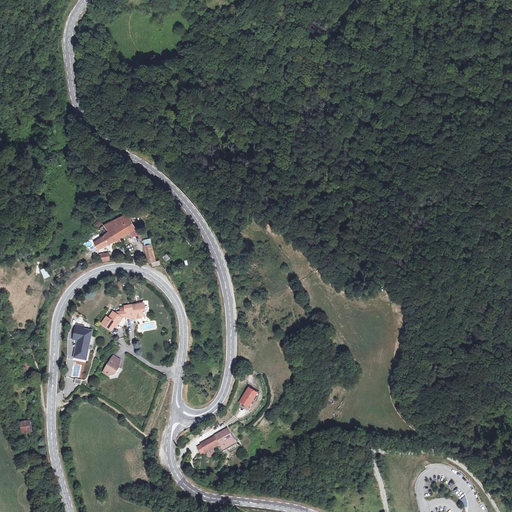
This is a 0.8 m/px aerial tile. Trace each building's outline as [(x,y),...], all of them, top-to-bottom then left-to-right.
[(118,239),(120,239),(136,229),(128,213),(106,225),(110,233),(113,231),(118,239)] [(110,233),(106,225),(101,228),(105,236),(110,233)] [(110,233),(105,236),(102,238),(94,242),(98,248),(117,240),(118,243),(121,241),(120,239),(118,239),(113,231),(110,233)] [(157,260),(152,238),(144,239),(149,261),(152,261),(153,265),(161,263),(160,259),(157,260)] [(99,255),(100,262),(110,261),(109,254),(99,255)] [(46,268),(41,271),(45,280),(50,277),(46,268)] [(130,311),(130,313),(131,321),(141,320),(141,321),(146,321),(149,316),(148,308),(130,311)] [(130,313),(118,314),(127,322),(131,321),(130,313)] [(122,328),(126,322),(116,318),(114,321),(112,320),(107,326),(115,333),(120,326),(122,328)] [(73,341),(76,341),(73,358),(88,361),(93,330),(84,329),(85,326),(76,324),(73,341)] [(113,379),(118,377),(123,370),(122,369),(125,364),(118,359),(107,374),(113,379)] [(33,371),(28,361),(23,363),(29,374),(33,371)] [(251,398),(253,394),(255,391),(249,387),(239,401),(247,406),(253,399),(251,398)] [(22,433),(32,432),(32,426),(29,426),(28,422),(21,423),(22,433)] [(220,432),(202,442),(206,449),(220,441),(223,447),(236,440),(228,426),(222,430),(223,433),(221,434),(220,432)]
